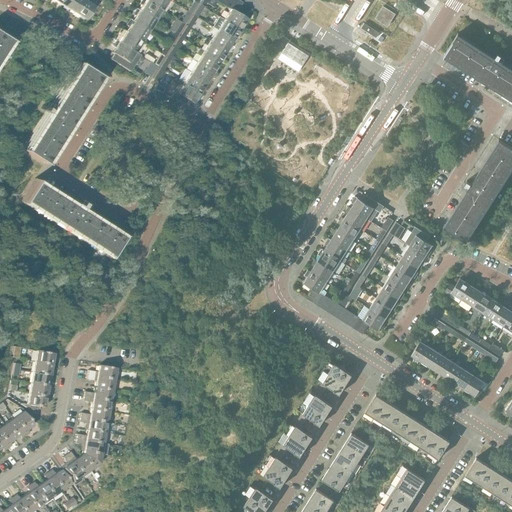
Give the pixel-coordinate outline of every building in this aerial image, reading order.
[(64,0),(62,5),(72,12),(79,0),(64,0)] [(92,5),(91,4),(83,0),(79,0),(72,12),(82,18),(82,19),(92,5)] [(143,3),(138,10),(153,20),(160,9),(145,0),(140,0),(140,1),(143,3)] [(145,0),(160,9),(165,0),(145,0)] [(228,0),(225,6),(229,8),(230,9),(235,0),(228,0)] [(237,0),(235,0),(230,9),(235,12),(241,2),(237,0)] [(188,9),(186,11),(190,14),(191,11),(196,3),(193,1),(188,9)] [(197,16),(203,7),(199,5),(192,15),(196,18),(197,16)] [(395,14),(383,6),(375,18),(387,26),(395,14)] [(153,20),(138,10),(135,8),(133,11),(136,13),(131,20),(147,30),(153,20)] [(222,19),(237,29),(240,31),(242,28),(240,26),(244,19),(244,18),(235,12),(230,9),(229,8),(228,9),(222,19)] [(181,20),(180,22),(183,24),(190,14),(186,11),(181,20)] [(192,15),(187,24),(186,26),(189,28),(196,18),(192,15)] [(129,24),(125,31),(140,41),(147,30),(131,20),(129,19),(126,22),(129,24)] [(215,30),(231,40),(233,42),(236,38),(233,36),(237,29),(222,19),(215,30)] [(174,31),(173,32),(176,35),(178,33),(183,24),(180,22),(174,31)] [(379,33),(364,23),(361,28),(376,38),(379,33)] [(182,38),(189,28),(186,26),(180,34),(179,36),(182,38)] [(208,40),(224,50),(227,52),(229,49),(226,47),(231,40),(215,30),(211,27),(208,33),(212,35),(208,40)] [(122,35),(118,41),(133,51),(140,41),(125,31),(122,29),(120,32),(121,34),(122,35)] [(173,32),(166,43),(170,45),(171,43),(176,35),(173,32)] [(0,48),(7,38),(9,40),(9,39),(0,33),(0,48)] [(511,96),(511,71),(500,64),(502,61),(498,59),(501,55),(497,53),(495,57),(493,59),(456,36),(458,33),(443,56),(443,57),(445,54),(488,82),(486,84),(487,85),(489,82),(511,96)] [(172,47),(176,49),(182,38),(179,36),(174,45),(172,47)] [(202,51),(217,61),(220,63),(222,59),(219,57),(224,50),(208,40),(204,38),(201,44),(205,46),(202,51)] [(133,51),(118,41),(115,40),(113,43),(116,45),(111,52),(131,65),(138,54),(133,51)] [(161,51),(159,54),(163,56),(164,54),(170,45),(166,43),(161,51)] [(288,43),(282,53),(302,66),(309,55),(288,43)] [(169,60),(176,49),(172,47),(165,57),(169,60)] [(195,62),(211,71),(213,73),(216,70),(213,68),(217,61),(202,51),(198,48),(194,54),(198,56),(195,62)] [(149,61),(151,62),(153,59),(145,54),(143,57),(149,61)] [(160,66),(159,68),(162,70),(169,60),(165,57),(160,66)] [(21,148),(44,163),(44,162),(41,161),(69,118),(71,119),(69,117),(97,74),(99,76),(100,75),(76,61),(79,63),(51,106),(48,104),(46,108),(42,105),(40,109),(47,113),(23,150),(21,148)] [(264,61),(260,69),(265,72),(270,64),(264,61)] [(211,71),(195,62),(189,72),(204,82),(207,84),(209,80),(206,78),(211,71)] [(149,77),(156,66),(153,64),(151,63),(144,73),(149,77)] [(152,79),(157,82),(164,71),(162,70),(159,68),(152,79)] [(189,72),(182,83),(197,92),(200,94),(202,91),(199,89),(204,82),(189,72)] [(197,92),(182,83),(175,93),(175,92),(175,93),(193,105),(196,101),(193,100),(197,92)] [(443,227),(466,242),(466,241),(464,239),(511,163),(511,147),(499,139),(498,140),(501,141),(473,184),(467,180),(465,183),(468,186),(466,189),(469,191),(446,228),(443,226),(443,227)] [(341,153),(337,150),(332,159),(336,161),(341,153)] [(13,188),(19,179),(13,175),(7,184),(13,188)] [(78,200),(75,204),(72,202),(70,204),(33,181),(35,179),(35,178),(20,201),(20,202),(22,199),(109,254),(107,257),(108,257),(122,234),(120,236),(77,209),(79,206),(82,202),(78,200)] [(366,195),(363,199),(371,204),(374,200),(366,195)] [(355,201),(350,208),(366,218),(373,208),(354,196),(352,199),(355,201)] [(359,228),(366,218),(350,208),(348,206),(346,210),(348,211),(344,218),(359,228)] [(342,222),(337,229),(353,239),(359,228),(344,218),(341,217),(339,220),(342,222)] [(393,221),(389,218),(382,228),(387,231),(393,221)] [(396,222),(389,233),(394,236),(401,225),(396,222)] [(346,250),(353,239),(337,229),(334,227),(332,231),(335,233),(330,240),(346,250)] [(417,236),(416,235),(409,245),(425,256),(427,258),(431,251),(428,250),(431,245),(424,240),(428,235),(421,230),(417,236)] [(380,241),(385,233),(382,231),(376,239),(380,241)] [(388,235),(382,243),(386,246),(391,237),(388,235)] [(324,250),(339,260),(343,263),(346,259),(342,256),(346,250),(330,240),(328,238),(326,241),(328,243),(324,250)] [(373,252),(379,243),(375,241),(370,250),(373,252)] [(381,245),(376,254),(379,256),(385,248),(381,245)] [(418,266),(418,267),(420,268),(424,262),(422,261),(425,256),(409,245),(402,256),(418,266)] [(332,271),(339,260),(324,250),(321,248),(319,252),(322,253),(317,261),(332,271)] [(366,263),(372,254),(368,252),(363,260),(366,263)] [(374,256),(369,264),(373,266),(378,258),(374,256)] [(402,256),(396,266),(411,277),(414,279),(416,275),(413,274),(418,267),(418,266),(402,256)] [(310,271),(326,281),(332,271),(317,261),(314,259),(312,262),(315,264),(310,271)] [(360,273),(365,265),(362,263),(356,271),(360,273)] [(371,269),(368,266),(362,275),(366,277),(371,269)] [(408,281),(411,277),(396,266),(389,277),(405,287),(407,289),(411,283),(408,281)] [(318,291),(323,295),(324,295),(326,292),(322,287),(326,281),(310,271),(308,270),(305,273),(308,275),(303,282),(313,288),(318,291)] [(353,283),(358,275),(355,273),(350,281),(353,283)] [(361,277),(356,285),(359,287),(364,279),(361,277)] [(389,277),(382,287),(398,298),(401,300),(403,296),(400,295),(405,287),(389,277)] [(462,299),(471,285),(460,278),(455,286),(450,283),(444,291),(450,295),(451,293),(462,299)] [(346,294),(352,286),(348,283),(343,292),(346,294)] [(356,285),(349,296),(352,298),(354,299),(361,288),(359,287),(356,285)] [(481,291),(471,285),(462,299),(472,306),(481,291)] [(382,287),(375,298),(391,308),(391,309),(394,310),(396,307),(393,305),(398,298),(382,287)] [(306,298),(311,301),(318,291),(313,288),(306,298)] [(311,301),(317,305),(323,295),(318,291),(311,301)] [(483,313),(492,298),(481,291),(472,306),(483,313)] [(348,295),(346,294),(343,292),(340,297),(336,303),(338,304),(341,306),(348,295)] [(317,305),(322,308),(328,298),(324,295),(323,295),(317,305)] [(341,306),(343,308),(346,309),(349,303),(352,298),(349,296),(348,295),(341,306)] [(322,308),(327,311),(333,301),(328,298),(322,308)] [(387,316),(391,309),(391,308),(375,298),(369,309),(385,319),(387,321),(389,317),(387,316)] [(503,305),(492,298),(483,313),(494,319),(503,305)] [(336,303),(333,301),(327,311),(332,314),(338,304),(336,303)] [(332,314),(337,318),(343,308),(341,306),(338,304),(332,314)] [(504,326),(511,312),(511,310),(503,305),(494,319),(504,326)] [(346,309),(343,308),(337,318),(342,321),(349,311),(346,309)] [(362,319),(364,320),(369,323),(381,331),(383,328),(380,326),(385,319),(369,309),(362,319)] [(447,322),(449,318),(450,317),(439,310),(436,315),(447,322)] [(342,321),(347,324),(353,314),(349,311),(342,321)] [(359,317),(353,314),(347,324),(352,327),(359,317)] [(352,327),(357,330),(364,320),(362,319),(359,317),(352,327)] [(445,325),(435,318),(431,323),(442,330),(443,328),(445,325)] [(447,322),(455,327),(458,324),(449,318),(447,322)] [(369,323),(364,320),(357,330),(362,334),(369,323)] [(454,330),(445,325),(443,328),(451,333),(454,330)] [(457,328),(466,334),(468,330),(460,325),(457,328)] [(464,337),(456,331),(453,335),(462,340),(464,337)] [(468,335),(476,341),(479,337),(470,331),(468,335)] [(475,343),(466,338),(464,341),(473,347),(475,343)] [(478,342),(487,347),(489,344),(481,338),(478,342)] [(422,362),(431,348),(420,341),(411,355),(422,362)] [(500,355),(503,350),(492,344),(489,349),(500,355)] [(485,350),(477,345),(475,348),(483,354),(485,350)] [(431,348),(422,362),(432,368),(441,354),(431,348)] [(34,351),(32,361),(49,364),(50,358),(55,359),(55,354),(34,351)] [(498,358),(488,351),(484,356),(495,363),(498,358)] [(441,354),(432,368),(443,375),(452,361),(441,354)] [(49,364),(32,361),(31,372),(52,376),(52,372),(48,371),(49,364)] [(452,361),(443,375),(453,382),(462,368),(452,361)] [(352,374),(351,374),(336,364),(335,364),(334,364),(328,373),(346,384),(352,374)] [(86,375),(111,379),(113,368),(97,365),(95,372),(87,370),(86,375)] [(462,368),(453,382),(464,389),(473,374),(462,368)] [(45,385),(47,379),(51,380),(52,376),(31,372),(29,383),(45,385)] [(328,386),(333,390),(339,394),(346,384),(328,373),(323,382),(317,378),(313,385),(324,392),(328,386)] [(473,374),(464,389),(474,395),(474,396),(484,381),(483,381),(473,374)] [(93,387),(109,391),(111,379),(86,375),(85,380),(94,381),(93,387)] [(49,393),(44,393),(45,385),(29,383),(27,394),(48,397),(49,393)] [(332,405),(320,398),(324,392),(313,385),(309,392),(314,395),(308,404),(326,415),(332,405)] [(82,397),(108,401),(109,391),(93,387),(92,394),(83,392),(82,397)] [(48,397),(27,394),(25,405),(29,405),(27,409),(32,412),(36,406),(42,408),(43,400),(47,401),(48,397)] [(385,400),(376,394),(364,412),(374,418),(385,400)] [(89,408),(106,411),(108,401),(82,397),(81,401),(90,403),(89,408)] [(394,406),(385,400),(374,418),(383,423),(394,406)] [(308,417),(314,421),(313,421),(319,425),(326,415),(308,404),(303,413),(298,410),(293,416),(304,423),(308,417)] [(392,429),(403,411),(394,406),(383,423),(392,429)] [(78,418),(104,422),(106,411),(89,408),(88,414),(79,413),(78,418)] [(413,417),(403,411),(392,429),(401,435),(413,417)] [(20,412),(11,418),(24,436),(27,433),(24,430),(30,426),(27,421),(30,415),(25,412),(23,415),(20,412)] [(313,436),(312,436),(301,429),(304,423),(293,416),(289,423),(294,426),(289,435),(306,446),(313,436)] [(410,441),(422,423),(413,417),(401,435),(410,441)] [(11,418),(3,424),(12,438),(18,434),(20,438),(24,436),(11,418)] [(85,430),(106,434),(108,423),(104,422),(78,418),(77,422),(86,424),(85,430)] [(431,429),(422,423),(410,441),(420,446),(431,429)] [(12,438),(3,424),(0,426),(0,439),(6,448),(9,446),(7,442),(12,438)] [(429,452),(440,434),(431,429),(420,446),(429,452)] [(108,434),(106,434),(85,430),(84,436),(75,434),(74,439),(107,444),(108,434)] [(351,433),(345,442),(363,453),(369,444),(351,433)] [(449,440),(440,434),(429,452),(438,458),(449,441),(449,440)] [(288,448),(294,452),(300,456),(306,446),(289,435),(283,444),(278,441),(274,447),(284,454),(288,448)] [(107,444),(74,439),(74,444),(83,445),(82,451),(101,454),(105,455),(107,444)] [(345,442),(339,451),(357,463),(363,453),(345,442)] [(293,467),(292,467),(281,460),(284,454),(274,447),(269,454),(275,457),(269,466),(286,477),(293,467)] [(97,464),(98,459),(100,459),(101,454),(82,451),(81,454),(79,456),(88,470),(97,464)] [(351,472),(357,463),(339,451),(333,460),(351,472)] [(88,470),(79,456),(74,459),(69,452),(65,455),(80,476),(88,470)] [(82,479),(80,476),(65,455),(61,458),(66,465),(61,468),(73,486),(82,479)] [(485,463),(476,457),(465,475),(474,481),(485,463)] [(333,460),(328,470),(345,481),(351,472),(333,460)] [(495,469),(485,463),(474,481),(483,487),(495,469)] [(269,479),(274,483),(280,487),(286,477),(269,466),(263,475),(258,472),(254,478),(265,485),(269,479)] [(401,478),(419,489),(425,479),(407,468),(401,478)] [(504,475),(495,469),(483,487),(492,493),(504,475)] [(50,471),(47,473),(59,490),(68,484),(58,470),(52,474),(50,471)] [(345,481),(328,470),(322,479),(339,490),(345,481)] [(59,490),(47,473),(43,475),(46,479),(40,483),(50,497),(59,490)] [(511,481),(511,480),(504,475),(492,493),(502,498),(511,481)] [(273,498),(261,491),(265,485),(254,478),(250,485),(255,489),(249,497),(267,508),(273,498)] [(413,498),(419,489),(401,478),(395,487),(413,498)] [(511,502),(511,481),(502,498),(511,504),(511,502)] [(32,483),(29,485),(41,503),(50,497),(40,483),(35,487),(32,483)] [(41,503),(29,485),(26,488),(28,491),(23,495),(32,509),(41,503)] [(395,487),(389,496),(407,507),(413,498),(395,487)] [(316,488),(310,498),(327,509),(334,500),(316,488)] [(14,496),(11,498),(21,511),(28,511),(32,509),(23,495),(17,499),(14,496)] [(394,511),(404,511),(407,507),(389,496),(384,505),(394,511)] [(451,496),(445,506),(455,511),(466,511),(469,507),(451,496)] [(246,511),(264,511),(267,508),(249,497),(243,507),(248,510),(246,511)] [(21,511),(11,498),(8,500),(10,504),(5,507),(8,511),(21,511)] [(66,501),(70,506),(75,502),(71,498),(66,501)] [(310,498),(304,507),(311,511),(325,511),(327,509),(310,498)]
